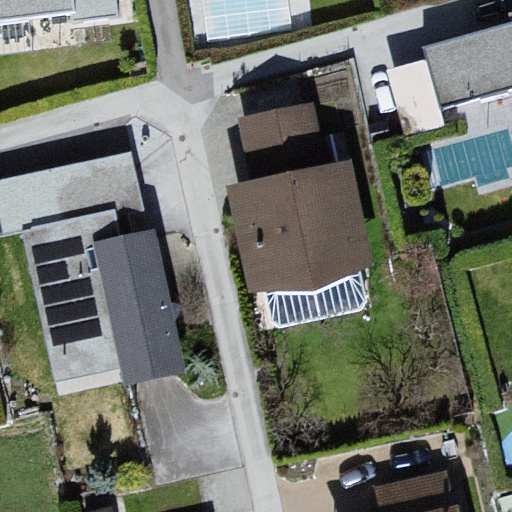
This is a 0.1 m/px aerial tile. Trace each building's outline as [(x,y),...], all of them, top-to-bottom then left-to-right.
[(0,0),(0,31),(82,22),(79,0),(0,0)] [(511,24),(411,51),(426,113),(511,88),(511,24)] [(299,113),(228,126),(238,180),(212,191),(239,295),(297,293),(334,275),(355,271),(331,164),(309,169),(299,113)] [(128,165),(38,182),(47,224),(16,231),(37,350),(100,337),(108,385),(167,374),(128,165)] [(445,511),(436,474),(363,490),(368,511),(445,511)]
